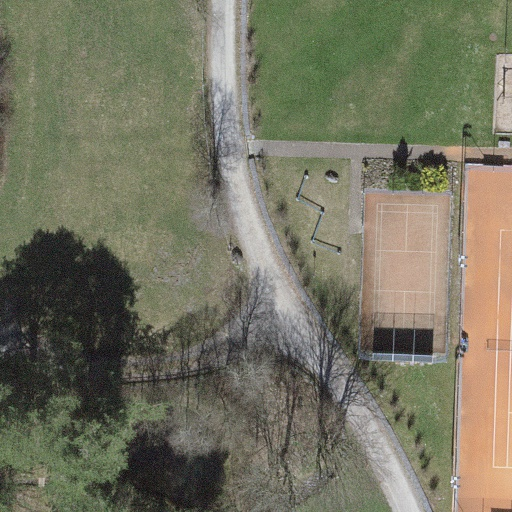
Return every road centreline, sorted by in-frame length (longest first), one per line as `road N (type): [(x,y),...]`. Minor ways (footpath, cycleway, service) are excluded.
road 1 (track): [(231,168),(284,312),(403,511)]
road 2 (track): [(284,312),(226,345),(152,356),(0,348)]
